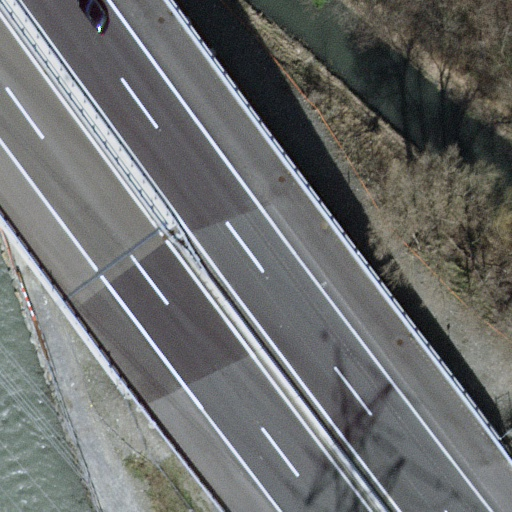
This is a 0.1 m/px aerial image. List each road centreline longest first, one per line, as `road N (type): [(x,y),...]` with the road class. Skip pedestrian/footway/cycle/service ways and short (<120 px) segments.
road 1 (motorway): [(449,511),(66,0)]
road 2 (motorway): [(0,77),(327,511)]
